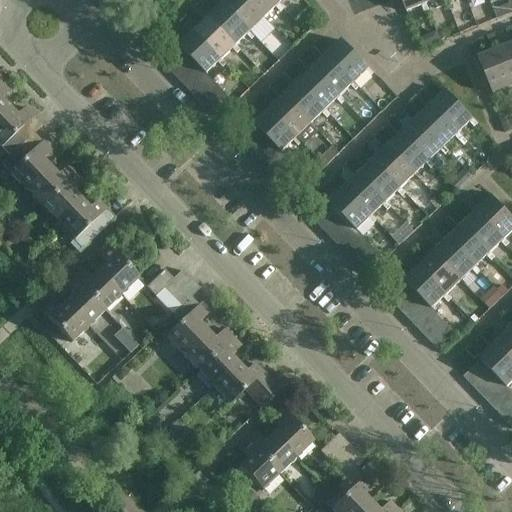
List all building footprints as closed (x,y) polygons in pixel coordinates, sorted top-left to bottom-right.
[(247,0),(227,0),(224,4),(250,31),(265,17),(247,0)] [(275,0),(247,0),(265,17),(279,4),(275,0)] [(425,3),(424,0),(401,0),(406,11),(425,3)] [(203,19),(210,13),(201,4),(194,10),(203,19)] [(224,4),(209,18),(236,45),(250,31),(224,4)] [(189,32),(195,26),(187,17),(180,23),(189,32)] [(209,18),(195,31),(221,59),(236,45),(209,18)] [(437,30),(418,38),(422,47),(441,40),(437,30)] [(174,47),(181,40),(172,31),(165,37),(174,47)] [(180,46),(181,47),(189,55),(197,64),(205,72),(206,74),(221,59),(195,31),(180,46)] [(492,49),(500,46),(495,33),(487,36),(492,49)] [(322,56),(328,50),(319,40),(313,46),(322,56)] [(342,41),(327,55),(355,83),(370,69),(342,41)] [(473,56),(482,53),(477,41),(468,44),(473,56)] [(511,43),(497,50),(511,86),(511,85),(511,43)] [(163,63),(172,72),(189,55),(181,47),(163,63)] [(511,86),(497,50),(478,58),(492,94),(511,86)] [(308,70),(314,63),(305,54),(299,61),(308,70)] [(189,55),(172,72),(180,80),(197,64),(189,55)] [(327,55),(313,69),(341,97),(355,83),(327,55)] [(197,64),(180,80),(188,89),(205,72),(197,64)] [(293,83),(299,77),(291,68),(284,74),(293,83)] [(313,69),(299,83),(327,111),(341,97),(313,69)] [(205,72),(188,89),(196,97),(213,81),(206,74),(205,72)] [(213,81),(196,97),(204,106),(221,89),(213,81)] [(0,115),(8,108),(1,99),(4,96),(11,89),(4,82),(0,85),(0,115)] [(279,97),(285,91),(276,82),(270,88),(279,97)] [(299,83),(285,97),(312,125),(327,111),(299,83)] [(221,89),(204,106),(213,114),(229,98),(221,89)] [(426,106),(433,101),(424,91),(417,97),(426,106)] [(446,91),(431,106),(459,134),(474,120),(446,91)] [(265,111),(271,105),(262,96),(255,102),(265,111)] [(285,97),(271,110),(297,138),(312,125),(285,97)] [(412,120),(418,114),(409,105),(403,111),(412,120)] [(431,106),(417,120),(444,148),(459,134),(431,106)] [(33,133),(41,125),(25,108),(16,116),(8,108),(0,115),(0,147),(0,148),(9,156),(15,150),(23,142),(33,133)] [(250,125),(256,119),(247,110),(241,116),(250,125)] [(256,125),(264,134),(272,142),(281,151),(289,159),(297,168),(305,176),(282,153),(297,138),(271,110),(256,125)] [(511,118),(500,123),(504,132),(511,129),(511,118)] [(397,134),(404,128),(394,119),(388,125),(397,134)] [(417,120),(403,134),(430,162),(444,148),(417,120)] [(239,142),(247,150),(264,134),(256,125),(239,142)] [(26,192),(50,168),(42,159),(50,151),(33,133),(23,142),(15,150),(9,156),(9,157),(1,165),(2,166),(26,192)] [(383,148),(389,142),(380,133),(374,138),(383,148)] [(264,134),(247,150),(255,159),(272,142),(264,134)] [(403,134),(388,147),(416,176),(430,162),(403,134)] [(272,142),(255,159),(263,167),(281,151),(272,142)] [(368,162),(375,156),(366,146),(359,153),(368,162)] [(388,147),(374,161),(401,189),(416,176),(388,147)] [(281,151),(263,167),(271,176),(289,159),(281,151)] [(289,159),(271,176),(280,184),(297,168),(289,159)] [(50,168),(26,192),(41,207),(81,170),(73,161),(57,176),(50,168)] [(353,176),(360,170),(351,161),(345,167),(353,176)] [(374,161),(360,175),(387,203),(401,189),(374,161)] [(297,168),(280,184),(288,193),(305,176),(297,168)] [(81,170),(41,207),(58,224),(81,201),(73,192),(89,178),(81,170)] [(339,190),(346,183),(337,174),(330,180),(339,190)] [(360,175),(345,189),(373,217),(387,203),(360,175)] [(325,203),(331,197),(322,188),(316,194),(325,203)] [(330,203),(331,204),(339,212),(347,221),(355,229),(357,232),(373,217),(345,189),(330,203)] [(472,212),(478,206),(470,197),(463,203),(472,212)] [(511,217),(493,198),(478,212),(505,240),(511,232),(511,217)] [(81,201),(58,224),(73,240),(70,244),(79,253),(115,218),(97,200),(89,208),(81,201)] [(314,221),(322,229),(339,212),(331,204),(314,221)] [(458,226),(464,220),(455,211),(449,217),(458,226)] [(339,212),(322,229),(330,237),(347,221),(339,212)] [(478,212),(463,226),(490,253),(505,240),(478,212)] [(347,221),(330,237),(338,246),(355,229),(347,221)] [(443,240),(449,234),(441,225),(434,231),(443,240)] [(463,226),(449,240),(475,267),(490,253),(463,226)] [(355,229),(338,246),(346,254),(363,238),(357,232),(355,229)] [(363,238),(346,254),(354,263),(371,246),(363,238)] [(429,254),(435,248),(426,239),(420,245),(429,254)] [(449,240),(434,253),(461,281),(475,267),(449,240)] [(107,263),(98,272),(121,295),(138,279),(106,245),(97,253),(107,263)] [(371,246),(354,263),(362,271),(379,255),(371,246)] [(414,268),(420,262),(412,252),(405,258),(414,268)] [(434,253),(420,267),(447,295),(461,281),(434,253)] [(400,281),(406,275),(397,266),(391,272),(400,281)] [(405,281),(406,282),(414,291),(422,299),(430,307),(432,309),(447,295),(420,267),(405,281)] [(80,269),(72,277),(105,311),(121,295),(98,272),(90,279),(80,269)] [(164,289),(165,289),(174,280),(166,271),(147,289),(156,297),(164,289)] [(183,271),(174,280),(165,289),(173,298),(192,280),(183,271)] [(74,295),(65,303),(88,327),(105,311),(72,277),(64,285),(74,295)] [(192,280),(173,298),(181,307),(182,307),(192,298),(201,290),(192,280)] [(389,299),(397,307),(414,291),(406,282),(389,299)] [(414,291),(397,307),(405,316),(422,299),(414,291)] [(200,324),(212,312),(203,303),(200,306),(192,298),(182,307),(181,307),(173,315),(181,324),(167,338),(183,355),(208,331),(200,324)] [(422,299),(405,316),(413,324),(430,307),(422,299)] [(88,327),(65,303),(57,311),(47,300),(39,308),(72,343),(88,327)] [(430,307),(413,324),(421,332),(438,316),(432,309),(430,307)] [(438,316),(421,332),(429,341),(446,324),(438,316)] [(504,332),(510,326),(501,316),(495,322),(504,332)] [(446,324),(429,341),(437,349),(455,333),(446,324)] [(208,331),(183,355),(199,371),(234,338),(226,330),(216,340),(208,331)] [(489,346),(496,340),(486,331),(480,337),(489,346)] [(511,333),(510,332),(495,346),(511,364),(511,333)] [(234,338),(199,371),(215,387),(239,364),(231,356),(242,346),(234,338)] [(475,360),(481,354),(472,344),(466,351),(475,360)] [(481,360),(482,361),(490,369),(498,378),(506,386),(507,388),(511,383),(511,364),(495,346),(481,360)] [(465,377),(473,385),(490,369),(482,361),(465,377)] [(263,409),(290,383),(281,374),(272,382),(255,364),(247,373),(239,364),(238,365),(215,387),(232,405),(246,391),(262,407),(263,409)] [(490,369),(473,385),(481,394),(498,378),(490,369)] [(498,378),(481,394),(489,402),(506,386),(498,378)] [(506,386),(489,402),(497,411),(511,396),(511,392),(507,388),(506,386)] [(511,396),(497,411),(505,419),(511,412),(511,396)] [(281,427),(272,436),(296,460),(313,443),(280,408),(271,417),(281,427)] [(255,432),(246,441),(279,475),(296,460),(272,436),(265,443),(255,432)] [(338,434),(320,451),(329,461),(347,443),(338,434)] [(279,475),(246,441),(238,448),(248,459),(240,467),(263,491),(279,475)] [(347,443),(329,461),(338,470),(356,453),(347,443)] [(355,469),(364,461),(356,453),(338,470),(345,478),(346,478),(355,469)] [(334,511),(362,511),(372,504),(365,497),(363,495),(372,487),(355,469),(346,478),(345,478),(337,486),(346,496),(332,510),(334,511)] [(372,504),(362,511),(395,511),(398,510),(390,502),(380,511),(372,504)]
